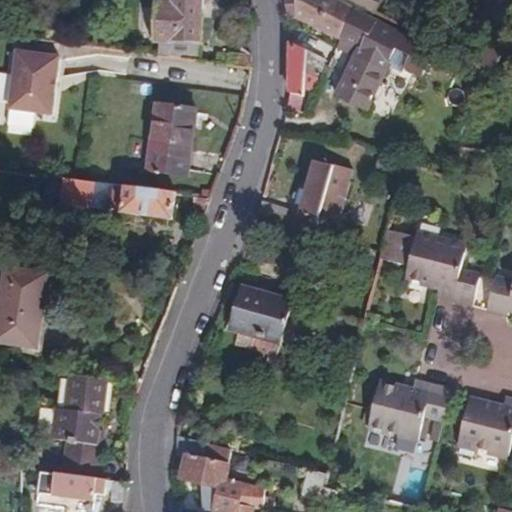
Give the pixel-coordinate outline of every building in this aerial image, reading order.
[(156,56),(182,60),(203,62),(207,0),(173,0),(173,6),(159,5),(156,56)] [(294,19),(319,32),(334,2),(329,0),(283,0),(287,21),(294,19)] [(344,0),(358,6),(374,15),(380,0),(344,0)] [(511,0),(482,67),(495,73),(511,34),(511,0)] [(319,32),(341,43),(355,13),(334,2),(319,32)] [(355,13),(341,43),(361,52),(337,101),(366,114),(384,75),(403,36),(355,13)] [(403,36),(384,75),(423,94),(445,49),(406,30),(403,36)] [(293,73),(292,96),(305,99),(306,87),(317,90),(320,83),(306,77),(308,55),(293,49),(293,73)] [(61,59),(18,53),(10,110),(53,116),(61,59)] [(254,69),(254,58),(222,54),(220,65),(254,69)] [(320,83),(326,65),(308,55),(306,77),(320,83)] [(189,176),(198,110),(158,105),(150,171),(189,176)] [(301,106),(298,114),(307,116),(310,109),(301,106)] [(373,171),(400,180),(405,166),(379,154),(373,171)] [(303,217),(320,222),(327,197),(329,189),(332,189),(337,170),(318,166),(303,217)] [(47,202),(64,204),(68,179),(50,177),(47,202)] [(176,221),(179,194),(119,186),(79,180),(68,179),(64,204),(64,210),(93,213),(94,208),(126,212),(125,215),(176,221)] [(327,197),(320,222),(335,227),(342,202),(327,197)] [(263,204),(258,220),(281,227),(286,228),(290,214),(263,204)] [(286,228),(281,227),(273,252),(308,262),(316,236),(286,228)] [(387,234),(381,254),(379,265),(387,267),(393,237),(387,234)] [(393,237),(387,267),(412,273),(410,283),(442,290),(439,300),(475,309),(482,278),(466,274),(471,253),(421,240),(420,243),(393,237)] [(48,318),(56,277),(12,269),(0,328),(0,339),(38,347),(45,318),(48,318)] [(511,284),(497,280),(488,312),(510,318),(510,312),(511,312),(511,284)] [(294,306),(242,290),(230,329),(282,346),(294,306)] [(106,412),(110,379),(72,374),(69,408),(60,407),(56,439),(69,440),(100,444),(102,428),(104,411),(106,412)] [(455,392),(419,384),(416,395),(383,388),(373,431),(423,442),(429,419),(447,424),(454,398),(455,392)] [(505,411),(481,404),(470,446),(511,455),(511,400),(509,400),(505,411)] [(105,445),(100,444),(69,440),(65,475),(100,480),(105,445)] [(232,454),(177,442),(178,460),(187,463),(184,481),(209,488),(224,492),(226,493),(229,484),(231,472),(227,469),(232,454)] [(106,496),(108,481),(100,480),(65,475),(43,472),(41,495),(96,502),(97,494),(106,496)] [(329,478),(312,474),(304,503),(330,510),(329,511),(336,511),(338,508),(342,494),(326,489),(329,478)] [(127,498),(127,483),(116,482),(114,497),(127,498)] [(226,493),(224,492),(209,488),(206,511),(252,511),(253,511),(255,511),(263,511),(266,502),(267,494),(229,484),(226,493)] [(377,511),(380,503),(342,494),(338,508),(359,511),(377,511)]
